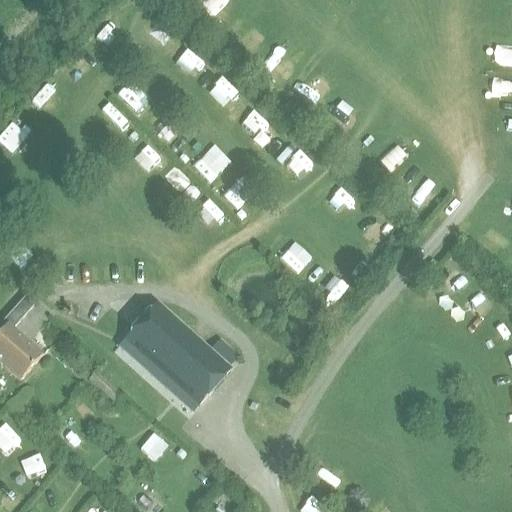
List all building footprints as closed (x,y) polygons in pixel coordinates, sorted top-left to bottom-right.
[(213,79),(197,96),(217,115),(233,98),(213,79)] [(116,112),(136,126),(143,116),(123,102),(116,112)] [(109,137),(118,127),(102,111),(92,121),(109,137)] [(0,142),(0,155),(1,157),(14,147),(7,138),(0,142)] [(278,144),(262,162),(278,177),(294,159),(278,144)] [(209,202),(225,218),(243,200),(227,184),(209,202)] [(359,250),(373,263),(386,249),(372,236),(359,250)] [(274,255),(266,266),(290,283),(298,273),(274,255)] [(459,293),(468,284),(453,269),(443,279),(459,293)] [(12,331),(36,305),(27,297),(3,324),(7,327),(0,334),(0,366),(19,384),(42,358),(12,331)] [(124,342),(199,409),(231,373),(156,306),(124,342)] [(511,359),(498,360),(500,380),(511,379),(511,359)] [(116,407),(122,399),(95,375),(89,382),(116,407)] [(141,440),(130,457),(140,463),(151,446),(141,440)]
